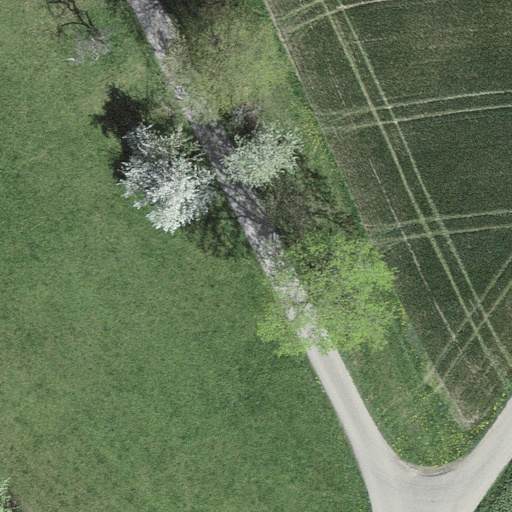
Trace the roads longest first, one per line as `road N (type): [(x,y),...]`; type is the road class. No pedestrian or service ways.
road 1 (unclassified): [(413,488),(375,455),(147,0)]
road 2 (residential): [(511,424),(478,472),(413,488)]
